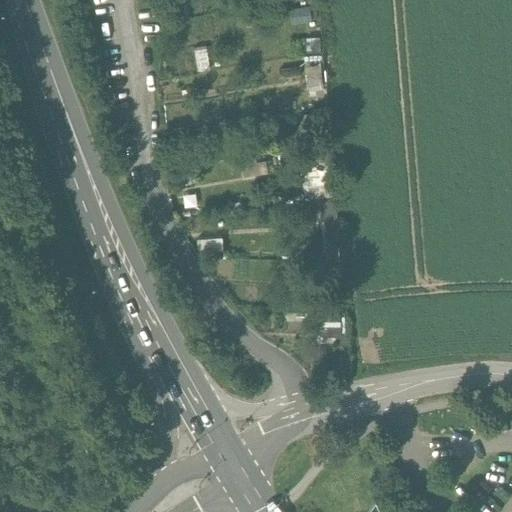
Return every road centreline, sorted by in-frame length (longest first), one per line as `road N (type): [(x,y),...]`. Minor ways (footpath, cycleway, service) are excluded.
road 1 (residential): [(311,411),(291,375),(214,314),(154,205),(117,0)]
road 2 (secondary): [(21,0),(97,214),(168,357)]
road 3 (residential): [(511,377),(434,381),(311,411)]
road 4 (secondary): [(168,357),(167,461),(150,511)]
